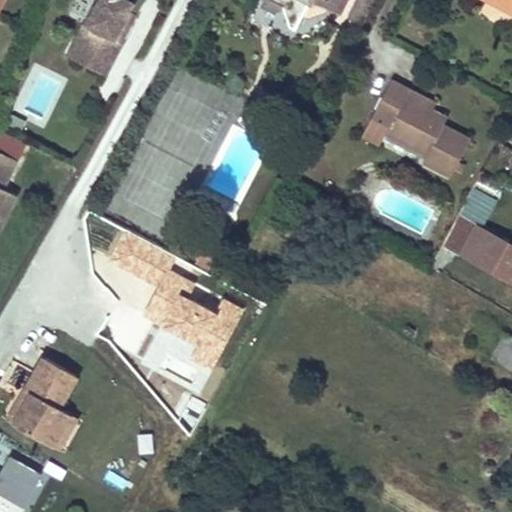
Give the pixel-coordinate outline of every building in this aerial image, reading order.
[(95,0),(71,44),(91,54),(101,36),(118,45),(134,15),(132,14),(128,12),(134,0),(95,0)] [(134,0),(128,12),(132,14),(140,0),(134,0)] [(316,0),(339,12),(345,0),(316,0)] [(511,0),(482,0),(509,13),(511,15),(511,0)] [(101,76),(118,45),(101,36),(91,54),(71,44),(65,56),(101,76)] [(410,89),(390,79),(370,117),(389,128),(386,135),(427,156),(423,163),(452,178),(471,140),(442,124),(446,119),(432,111),(405,97),(410,89)] [(435,103),(410,89),(405,97),(432,111),(435,103)] [(370,117),(359,137),(378,148),(386,135),(389,128),(370,117)] [(0,220),(13,195),(1,189),(0,187),(0,156),(2,154),(0,152),(0,220)] [(0,187),(1,189),(16,161),(2,154),(0,156),(0,187)] [(511,244),(477,226),(462,254),(511,280),(511,244)] [(201,254),(196,264),(215,274),(220,263),(201,254)] [(511,336),(504,332),(490,356),(511,369),(511,336)] [(31,393),(13,424),(50,445),(68,413),(57,406),(74,376),(42,356),(23,389),(31,393)] [(23,389),(6,421),(13,424),(31,393),(23,389)] [(68,413),(50,445),(58,450),(76,417),(68,413)]
